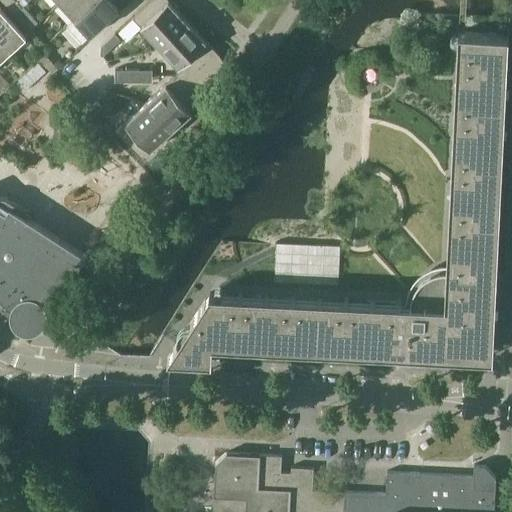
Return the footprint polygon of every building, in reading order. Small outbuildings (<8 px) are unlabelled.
[(1,0),(15,14),(15,15),(23,8),(22,7),(16,0),(1,0)] [(64,0),(61,3),(75,19),(96,0),(64,0)] [(67,26),(82,43),(119,9),(110,0),(96,0),(75,19),(67,26)] [(151,0),(133,17),(160,47),(188,21),(169,0),(151,0)] [(24,6),(22,7),(23,8),(15,15),(29,30),(38,22),(24,6)] [(0,41),(10,52),(27,37),(0,7),(0,41)] [(215,50),(188,21),(160,47),(181,70),(187,76),(215,50)] [(178,342),(168,358),(212,361),(213,344),(227,344),(398,353),(493,357),(497,274),(509,36),(509,34),(465,32),(453,271),(443,270),(439,271),(434,272),(430,274),(426,276),(422,279),(419,283),(416,286),(414,290),(412,295),(411,299),(411,303),(410,309),(206,299),(178,342)] [(106,41),(112,47),(121,39),(115,33),(106,41)] [(0,61),(10,52),(0,41),(0,61)] [(101,54),(102,56),(112,47),(106,41),(101,45),(101,54)] [(187,76),(181,70),(175,76),(201,105),(221,72),(224,67),(223,60),(220,55),(215,50),(187,76)] [(13,88),(21,96),(45,74),(37,65),(13,88)] [(127,69),(115,69),(115,81),(127,81),(127,69)] [(127,69),(127,81),(139,81),(139,69),(127,69)] [(201,105),(175,76),(146,102),(172,131),(201,105)] [(88,109),(94,115),(103,107),(97,101),(88,109)] [(172,131),(146,102),(116,129),(142,158),(172,131)] [(0,297),(4,302),(0,306),(19,327),(26,334),(35,334),(41,326),(53,307),(48,301),(59,283),(66,287),(72,277),(86,255),(29,218),(32,213),(7,197),(6,196),(5,196),(4,196),(2,196),(1,196),(0,197),(0,196),(0,297)] [(338,285),(340,248),(340,245),(277,242),(276,247),(276,256),(275,282),(338,285)] [(216,463),(213,511),(344,511),(346,491),(323,490),(313,490),(314,468),(292,467),(292,472),(281,472),(282,456),(227,453),(216,463)] [(387,493),(385,511),(495,511),(496,501),(497,477),(491,471),(487,466),(475,465),(474,476),(388,472),(387,493)] [(346,491),(344,511),(385,511),(387,493),(347,491),(346,491)]
